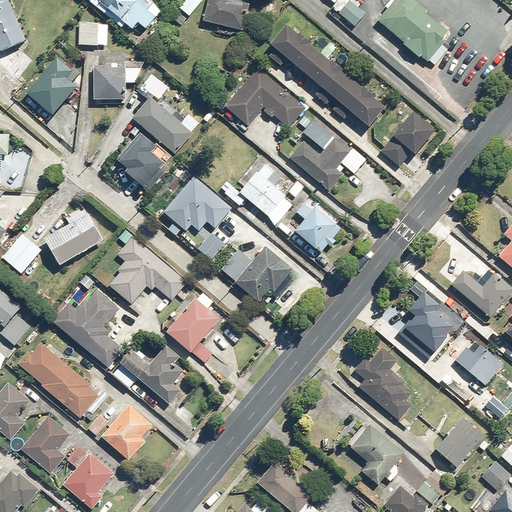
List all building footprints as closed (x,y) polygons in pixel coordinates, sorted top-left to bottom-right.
[(5,0),(0,0),(0,64),(9,81),(33,69),(20,44),(27,40),(5,0)] [(121,26),(130,33),(137,25),(145,31),(156,17),(148,11),(150,7),(140,0),(92,0),(106,10),(102,15),(120,28),(121,26)] [(202,0),(186,0),(171,17),(180,26),(202,0)] [(207,0),(202,22),(242,31),(248,4),(229,0),(207,0)] [(275,0),(266,0),(264,14),(273,16),(275,0)] [(398,0),(377,24),(419,63),(449,31),(415,0),(398,0)] [(431,0),(445,11),(455,0),(431,0)] [(348,2),(338,14),(354,27),(364,15),(348,2)] [(505,33),(484,13),(464,35),(486,54),(505,33)] [(97,24),(79,23),(77,45),(95,46),(97,24)] [(288,26),(269,46),(364,130),(383,109),(288,26)] [(51,118),(74,88),(64,80),(71,71),(54,58),(23,97),(51,118)] [(122,100),(120,69),(90,71),(92,103),(122,100)] [(258,69),(224,107),(246,127),(263,108),(288,131),(305,111),(258,69)] [(149,74),(139,87),(156,100),(167,86),(149,74)] [(151,97),(132,121),(173,154),(192,129),(151,97)] [(432,135),(411,116),(379,151),(398,167),(409,155),(412,157),(432,135)] [(310,122),(301,134),(321,149),(330,138),(310,122)] [(0,133),(0,157),(8,158),(10,135),(0,133)] [(131,137),(111,166),(148,193),(169,164),(131,137)] [(301,142),(288,159),(329,192),(342,175),(334,169),(348,152),(332,139),(319,155),(301,142)] [(352,150),(341,164),(355,174),(365,161),(352,150)] [(255,173),(238,194),(267,217),(284,195),(255,173)] [(230,208),(192,178),(162,216),(184,233),(190,226),(197,232),(204,223),(213,230),(230,208)] [(293,234),(314,251),(335,225),(313,208),(293,234)] [(43,240),(59,267),(102,242),(87,215),(43,240)] [(0,240),(11,228),(0,218),(0,240)] [(511,223),(502,236),(510,242),(497,257),(511,269),(511,223)] [(211,235),(198,251),(209,260),(223,245),(211,235)] [(3,261),(20,273),(37,251),(21,238),(3,261)] [(187,282),(130,238),(116,258),(125,265),(106,289),(129,306),(148,282),(173,301),(187,282)] [(290,271),(264,248),(233,284),(259,306),(290,271)] [(250,263),(237,251),(220,271),(232,282),(250,263)] [(450,286),(489,318),(511,290),(511,289),(493,274),(481,288),(462,272),(450,286)] [(86,284),(53,325),(106,367),(120,349),(99,332),(118,309),(86,284)] [(0,290),(0,324),(2,326),(19,305),(0,290)] [(437,308),(422,295),(405,315),(410,319),(397,334),(428,359),(452,330),(433,314),(437,308)] [(191,354),(219,321),(193,299),(164,332),(191,354)] [(0,337),(11,348),(30,327),(18,317),(0,336),(0,337)] [(511,319),(499,336),(511,346),(511,319)] [(16,365),(80,417),(101,391),(37,339),(16,365)] [(203,347),(194,356),(205,366),(214,356),(203,347)] [(116,363),(170,405),(181,391),(172,384),(179,375),(169,367),(176,358),(164,348),(147,369),(125,352),(116,363)] [(358,388),(398,421),(410,407),(404,402),(411,394),(401,386),(404,383),(389,371),(397,362),(381,349),(369,363),(363,358),(352,372),(364,381),(358,388)] [(468,373),(485,387),(502,366),(485,352),(468,373)] [(511,386),(508,383),(494,399),(511,414),(511,395),(511,394),(511,393),(511,386)] [(7,385),(0,392),(0,437),(7,444),(25,424),(18,418),(29,405),(7,385)] [(194,416),(180,403),(166,420),(180,432),(194,416)] [(128,409),(101,441),(127,463),(145,443),(140,439),(150,428),(128,409)] [(107,425),(98,416),(85,429),(94,438),(107,425)] [(47,417),(19,449),(48,474),(62,457),(56,452),(70,436),(47,417)] [(433,450),(454,468),(482,437),(461,418),(433,450)] [(403,453),(369,425),(351,448),(372,465),(364,476),(377,486),(403,453)] [(511,442),(499,456),(511,467),(511,442)] [(90,456),(63,487),(89,510),(100,497),(97,493),(113,475),(90,456)] [(481,477),(496,491),(510,477),(494,462),(481,477)] [(272,465),(256,485),(290,511),(300,511),(312,497),(272,465)] [(0,511),(16,511),(36,489),(12,468),(0,481),(0,511)] [(449,485),(433,471),(416,492),(432,506),(449,485)] [(399,488),(383,507),(389,511),(422,511),(425,509),(399,488)] [(511,511),(511,496),(505,491),(489,511),(511,511)]
